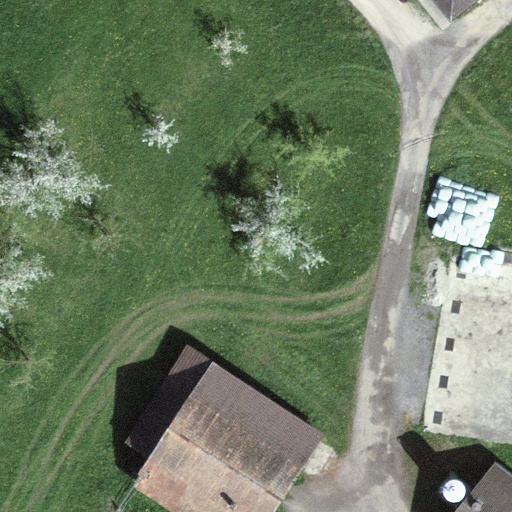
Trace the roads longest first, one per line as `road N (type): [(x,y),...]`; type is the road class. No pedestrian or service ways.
road 1 (track): [(352,0),(405,54),(424,113),(365,511)]
road 2 (track): [(416,88),(511,2)]
